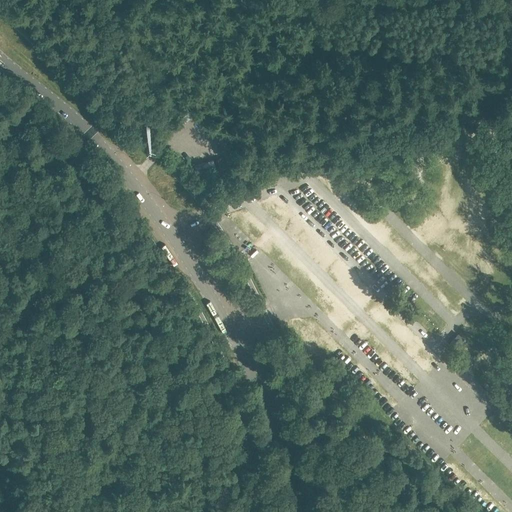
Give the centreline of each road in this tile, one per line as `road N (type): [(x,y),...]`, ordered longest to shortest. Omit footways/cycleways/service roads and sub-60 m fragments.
road 1 (secondary): [(302,511),(224,319),(169,231),(99,144),(4,64)]
road 2 (track): [(39,511),(42,434),(63,356),(62,261),(130,179)]
